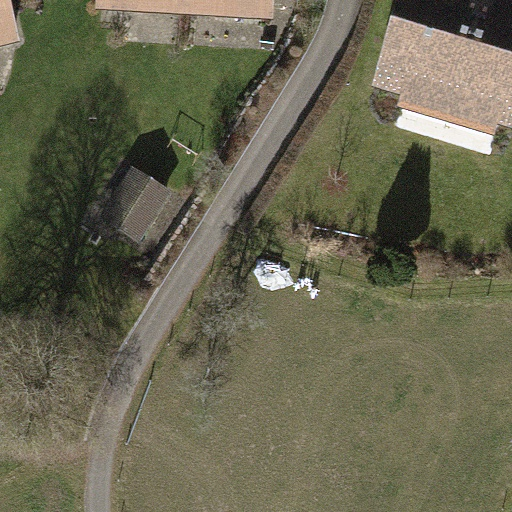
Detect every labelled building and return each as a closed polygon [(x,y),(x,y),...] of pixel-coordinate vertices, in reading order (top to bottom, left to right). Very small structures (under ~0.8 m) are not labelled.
[(0,0),(0,52),(20,48),(8,0),(0,0)] [(96,0),(96,15),(185,20),(186,0),(96,0)] [(186,0),(185,20),(275,25),(276,0),(186,0)] [(511,0),(401,0),(374,93),(406,102),(405,107),(495,134),(496,129),(511,133),(511,0)] [(169,195),(135,174),(105,221),(140,242),(169,195)]
